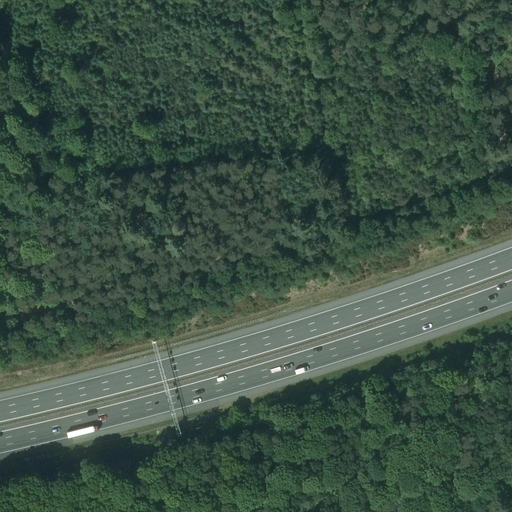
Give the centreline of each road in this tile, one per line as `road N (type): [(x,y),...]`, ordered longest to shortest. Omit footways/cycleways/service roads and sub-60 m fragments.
road 1 (motorway): [(511,257),(276,337),(0,411)]
road 2 (motorway): [(0,442),(282,368),(511,290)]
road 3 (track): [(293,0),(323,128),(318,143),(29,177),(9,186),(0,204)]
road 4 (track): [(314,82),(511,3)]
